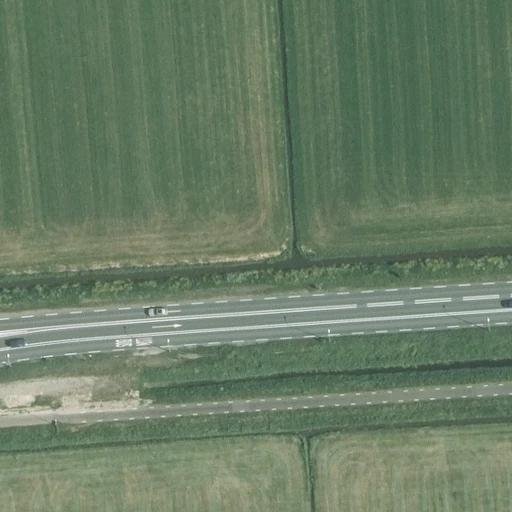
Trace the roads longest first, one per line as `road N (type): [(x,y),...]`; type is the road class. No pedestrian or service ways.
road 1 (primary): [(29,339),(511,303)]
road 2 (unclassified): [(55,418),(511,390)]
